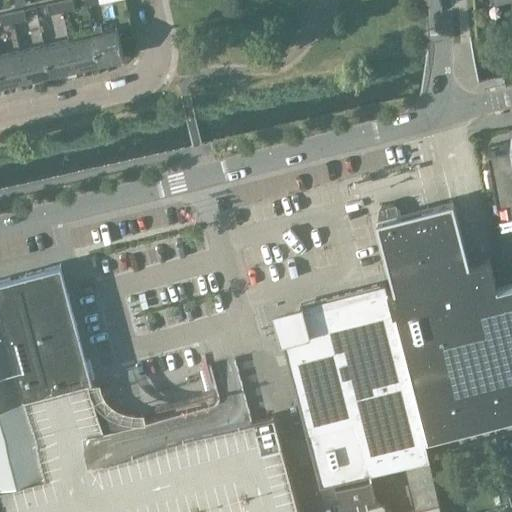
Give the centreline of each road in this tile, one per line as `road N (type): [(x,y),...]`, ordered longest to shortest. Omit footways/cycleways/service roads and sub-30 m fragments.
road 1 (residential): [(307,511),(282,409),(262,375),(203,174)]
road 2 (unclassified): [(203,174),(446,117)]
road 3 (unclassified): [(0,224),(203,174)]
road 4 (residential): [(142,84),(0,118)]
